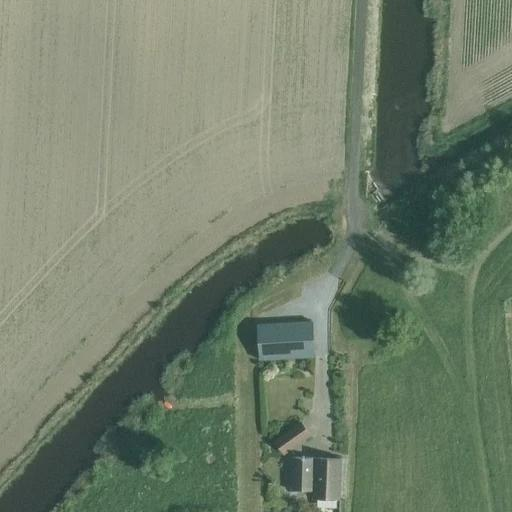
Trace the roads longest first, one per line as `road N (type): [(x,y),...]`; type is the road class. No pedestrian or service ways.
road 1 (unclassified): [(320,443),(320,314),(362,225),(356,193),(365,0)]
road 2 (track): [(485,511),(466,305),(477,252)]
road 3 (track): [(389,249),(477,432)]
road 4 (track): [(477,252),(389,249),(362,225)]
